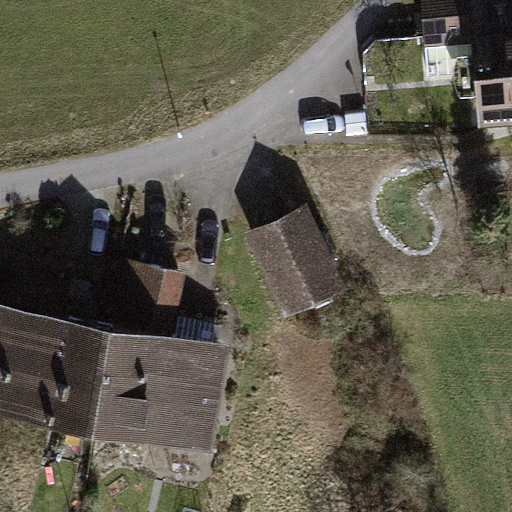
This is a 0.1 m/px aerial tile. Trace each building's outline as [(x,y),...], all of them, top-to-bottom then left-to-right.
[(472,130),(511,125),(511,0),(413,0),(418,44),(462,39),(472,130)] [(345,279),(303,194),(239,225),(281,310),(345,279)] [(120,335),(100,440),(219,462),(239,353),(185,344),(197,283),(132,271),(120,335)] [(49,430),(68,325),(0,312),(0,388),(7,389),(1,421),(49,430)] [(100,440),(120,335),(68,325),(49,430),(100,440)]
